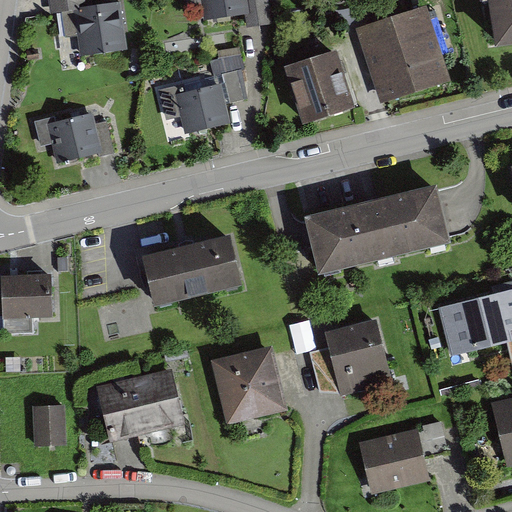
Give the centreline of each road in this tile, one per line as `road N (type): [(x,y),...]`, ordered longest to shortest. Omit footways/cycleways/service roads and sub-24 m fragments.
road 1 (residential): [(0,237),(511,112)]
road 2 (residential): [(265,511),(170,488),(0,492)]
